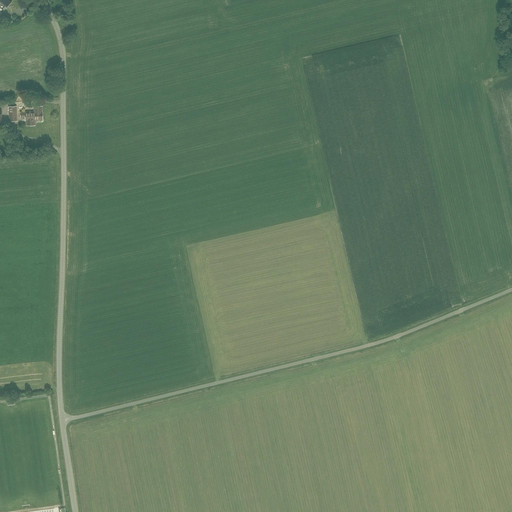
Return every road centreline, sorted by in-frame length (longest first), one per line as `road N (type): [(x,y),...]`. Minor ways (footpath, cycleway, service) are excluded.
road 1 (unclassified): [(62,420),(351,351),(511,290)]
road 2 (tertiary): [(62,420),(61,49),(39,0)]
